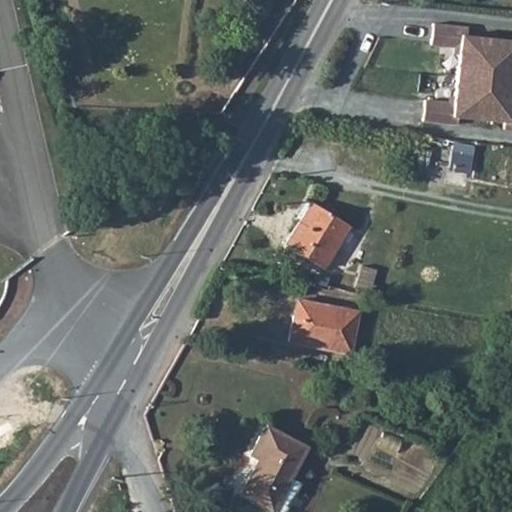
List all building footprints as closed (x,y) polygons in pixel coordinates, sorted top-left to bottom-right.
[(466,27),(431,24),(429,44),(457,47),(451,103),(423,100),(421,121),(455,124),(456,117),(503,122),(502,130),(511,130),(511,109),(510,110),(511,93),(511,36),(511,41),(465,35),(466,27)] [(444,168),(447,153),(417,147),(415,162),(431,165),(444,168)] [(429,175),(442,177),(444,168),(431,165),(429,175)] [(321,267),(348,225),(309,201),(283,244),(321,267)] [(372,270),(360,267),(355,283),(367,286),(372,270)] [(300,300),(296,316),(292,315),(287,341),(349,352),(357,310),(300,300)] [(270,511),(305,446),(263,424),(248,453),(256,458),(237,493),(270,511)]
